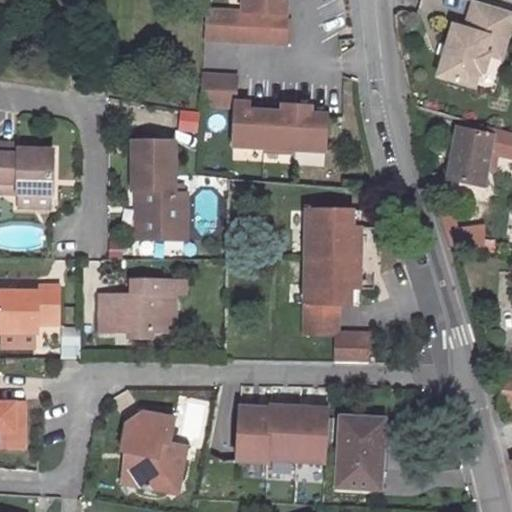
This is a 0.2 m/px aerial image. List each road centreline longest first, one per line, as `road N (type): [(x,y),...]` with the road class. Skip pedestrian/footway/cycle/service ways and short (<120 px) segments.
road 1 (residential): [(470,378),(70,374),(67,467),(49,486),(0,484)]
road 2 (residential): [(470,378),(385,73),(377,0)]
road 3 (residential): [(0,89),(67,98),(94,113),(91,214),(83,232)]
road 4 (residential): [(496,511),(470,378)]
